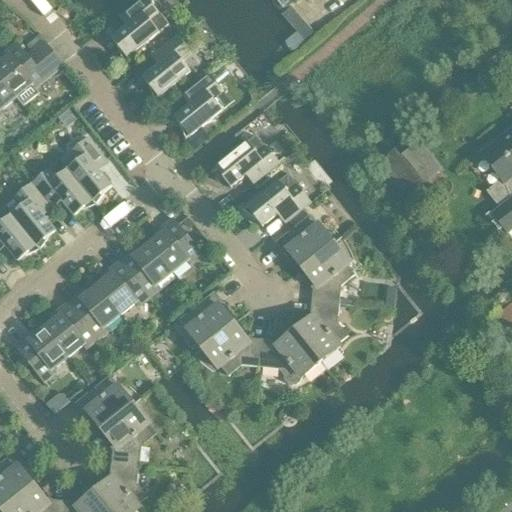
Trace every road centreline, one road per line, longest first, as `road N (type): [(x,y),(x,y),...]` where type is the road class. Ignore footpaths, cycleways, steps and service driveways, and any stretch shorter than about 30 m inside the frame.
road 1 (residential): [(176,176),(13,0)]
road 2 (residential): [(0,320),(176,176)]
road 3 (residential): [(267,296),(176,176)]
